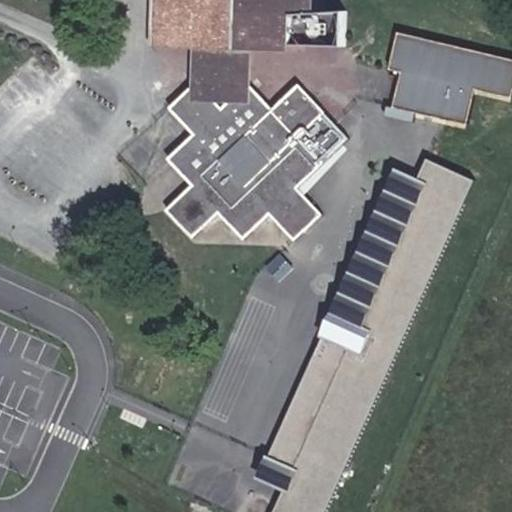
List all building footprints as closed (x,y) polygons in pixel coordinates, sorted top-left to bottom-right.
[(315,0),(159,0),(159,23),(151,23),(153,42),(200,44),(203,44),(215,44),(226,45),(237,45),(248,46),(252,45),(350,48),(351,12),(315,11),(315,0)] [(469,130),(479,95),(511,103),(511,63),(404,34),(394,71),(406,74),(396,109),(419,116),(469,130)] [(200,44),(199,84),(223,110),(251,85),(252,45),(248,46),(237,45),(226,45),(215,44),(203,44),(200,44)] [(274,110),(251,85),(223,110),(199,84),(174,107),(198,133),(171,158),(195,184),(169,208),(195,236),(221,212),(245,238),(271,214),(296,241),(323,216),(298,189),(324,165),(313,152),(340,127),(302,86),(274,110)] [(416,125),(419,116),(396,109),(393,119),(416,125)] [(272,511),(325,511),(469,183),(424,164),(417,181),(391,170),(256,478),(282,489),(272,511)] [(249,288),(225,346),(256,359),(280,301),(249,288)]
